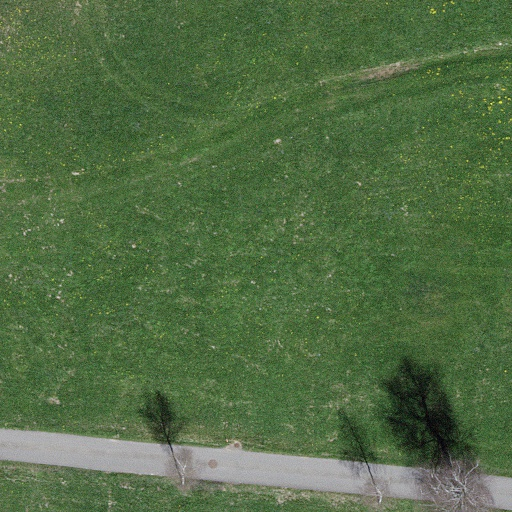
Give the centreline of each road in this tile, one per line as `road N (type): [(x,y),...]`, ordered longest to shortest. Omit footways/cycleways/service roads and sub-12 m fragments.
road 1 (track): [(0,199),(57,194),(372,85),(511,64)]
road 2 (unclassified): [(511,497),(261,462),(0,443)]
